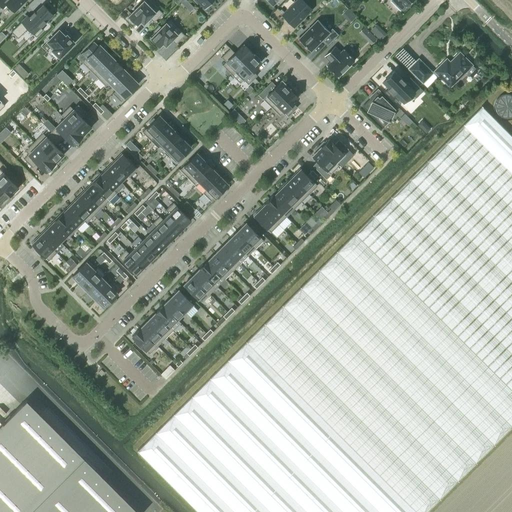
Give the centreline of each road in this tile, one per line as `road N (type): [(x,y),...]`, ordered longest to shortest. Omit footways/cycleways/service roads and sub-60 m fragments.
road 1 (residential): [(3,242),(41,310),(73,341),(88,343),(257,173)]
road 2 (residential): [(161,80),(176,76),(235,18),(248,18),(331,101)]
road 3 (residential): [(161,80),(3,242)]
road 4 (unknown): [(167,511),(33,382),(0,365)]
road 5 (residential): [(435,0),(331,101)]
